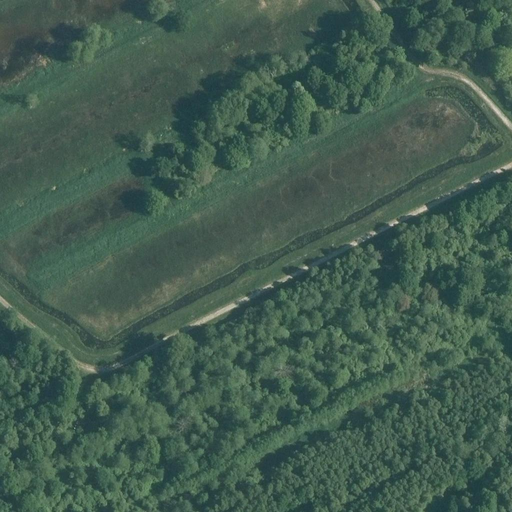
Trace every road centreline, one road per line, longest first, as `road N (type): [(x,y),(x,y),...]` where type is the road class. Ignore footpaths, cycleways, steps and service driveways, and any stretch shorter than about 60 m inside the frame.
road 1 (track): [(0,301),(70,361),(102,370),(511,164)]
road 2 (track): [(511,129),(460,76),(418,65),(370,0)]
